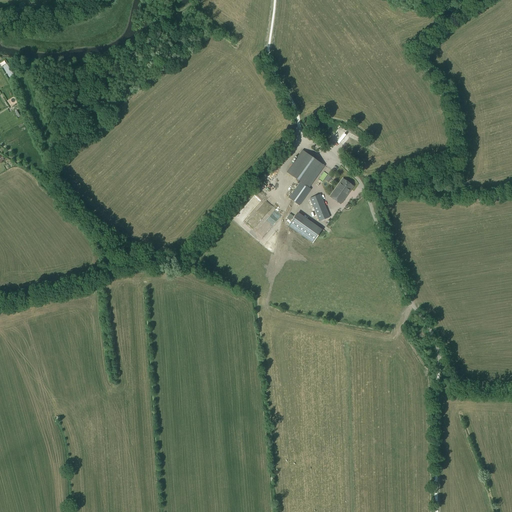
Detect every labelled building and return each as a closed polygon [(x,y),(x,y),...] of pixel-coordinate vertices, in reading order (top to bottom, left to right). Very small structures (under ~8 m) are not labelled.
[(0,100),(0,115),(15,108),(9,96),(0,100)] [(0,120),(0,134),(10,129),(6,121),(2,124),(0,120)] [(314,154),(318,149),(306,140),(302,145),(314,154)] [(324,166),(303,151),(287,173),(308,188),(324,166)] [(353,186),(343,179),(330,197),(340,204),(353,186)] [(300,182),(289,198),(299,206),(311,189),(308,188),(300,182)] [(309,199),(310,200),(317,216),(327,212),(320,194),(309,199)] [(258,207),(254,213),(260,217),(264,211),(258,207)] [(296,215),(288,226),(312,243),(320,232),(296,215)]
